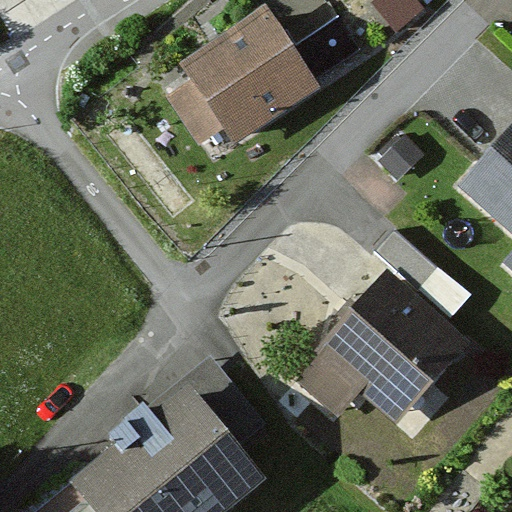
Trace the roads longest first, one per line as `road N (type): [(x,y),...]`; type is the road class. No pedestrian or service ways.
road 1 (track): [(366,511),(302,456),(183,299)]
road 2 (residential): [(0,69),(107,0)]
